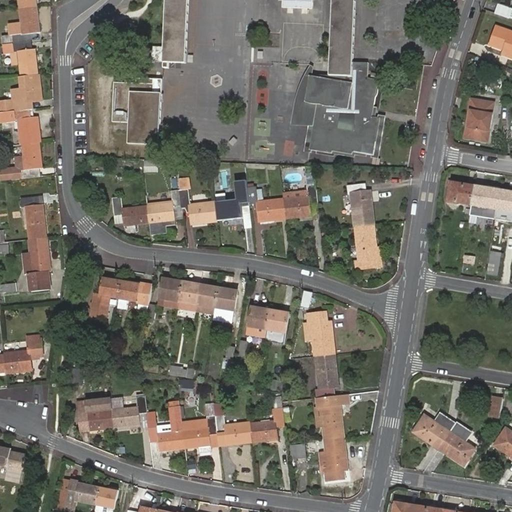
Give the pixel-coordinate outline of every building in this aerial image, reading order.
[(17,0),(18,10),(36,8),(35,0),(17,0)] [(166,0),(165,29),(165,32),(164,60),(186,61),(189,0),(166,0)] [(377,107),(377,105),(379,78),(368,77),(369,62),(353,61),(356,0),(332,0),(329,75),(314,74),(314,75),(312,75),(310,75),(309,102),(326,105),(325,114),(321,113),(316,150),(317,151),(323,151),(338,154),(339,151),(358,154),(359,151),(372,153),(377,154),(379,154),(384,116),(382,116),(379,115),(370,115),(371,107),(377,107)] [(511,8),(499,4),(496,13),(510,18),(511,10),(511,8)] [(3,46),(27,43),(26,36),(29,35),(39,34),(36,8),(18,10),(21,36),(2,39),(3,46)] [(511,59),(511,29),(497,25),(489,46),(504,50),(503,56),(511,59)] [(20,77),(38,75),(35,51),(32,51),(28,51),(27,43),(3,46),(3,55),(17,53),(20,77)] [(317,153),(317,151),(316,150),(321,113),(325,114),(326,105),(309,102),(310,75),(312,75),(312,66),(310,64),(307,72),(304,81),(300,96),(299,105),(297,117),(297,125),(314,125),(310,152),(317,153)] [(297,75),(298,67),(288,66),(288,74),(297,75)] [(16,112),(31,110),(30,101),(34,101),(42,100),(38,75),(20,77),(23,102),(15,103),(16,112)] [(162,98),(163,90),(155,90),(156,81),(116,80),(114,118),(131,118),(130,141),(161,142),(161,141),(161,133),(162,98)] [(380,106),(377,105),(377,107),(371,107),(370,115),(379,115),(379,111),(380,106)] [(465,126),(463,138),(480,141),(481,134),(487,131),(489,131),(492,113),(469,109),(466,121),(468,122),(467,127),(465,126)] [(23,146),(42,143),(39,117),(36,117),(31,118),(31,110),(16,112),(3,114),(4,123),(20,121),(23,146)] [(382,113),(382,116),(384,116),(379,154),(377,154),(377,156),(384,157),(389,113),(382,113)] [(481,134),(480,141),(487,142),(489,131),(487,131),(481,134)] [(3,182),(38,178),(37,170),(41,170),(44,170),(42,143),(23,146),(25,160),(18,161),(19,170),(2,172),(3,182)] [(159,170),(159,159),(146,158),(146,170),(159,170)] [(142,171),(142,163),(119,163),(119,177),(126,177),(126,171),(142,171)] [(319,201),(316,174),(308,175),(309,191),(310,197),(285,200),(287,219),(312,216),(311,204),(311,202),(319,201)] [(182,177),(181,188),(191,189),(191,177),(182,177)] [(448,200),(472,204),(475,185),(451,181),(448,200)] [(169,183),(170,190),(179,189),(178,182),(169,183)] [(353,227),(376,224),(373,201),(371,201),(370,191),(368,191),(365,192),(364,183),(344,186),(345,194),(349,194),(353,227)] [(217,200),(219,218),(244,215),(243,207),(243,204),(251,203),(249,191),(248,184),(240,185),(242,197),(217,200)] [(475,185),(472,204),(498,208),(501,190),(475,185)] [(183,203),(190,202),(189,190),(181,191),(183,203)] [(249,191),(251,203),(259,202),(258,190),(249,191)] [(511,191),(501,190),(498,208),(511,210),(511,191)] [(183,203),(181,191),(174,192),(175,204),(183,203)] [(284,194),(285,200),(310,197),(309,191),(284,194)] [(30,240),(49,238),(45,205),(41,205),(37,206),(37,197),(22,198),(23,207),(26,207),(30,240)] [(114,210),(124,209),(122,198),(113,198),(114,210)] [(193,221),(219,218),(217,200),(190,202),(191,205),(193,221)] [(262,222),(287,219),(285,200),(259,202),(260,205),(262,222)] [(177,223),(185,222),(183,206),(183,203),(175,204),(175,207),(177,223)] [(150,206),(152,226),(163,224),(163,229),(177,227),(177,223),(175,207),(175,204),(150,206)] [(125,228),(152,226),(150,206),(124,209),(124,212),(125,217),(124,217),(125,228)] [(379,247),(376,224),(353,227),(357,260),(352,261),(353,269),(373,267),(373,259),(376,258),(378,258),(376,247),(379,247)] [(51,261),(49,238),(30,240),(34,274),(31,274),(32,282),(46,280),(45,272),(50,272),(49,261),(51,261)] [(0,247),(0,256),(10,255),(9,247),(0,247)] [(493,252),(489,274),(499,276),(503,254),(493,252)] [(462,263),(474,264),(475,255),(463,254),(462,263)] [(119,301),(122,281),(115,280),(115,284),(103,282),(101,291),(96,290),(91,319),(105,321),(108,299),(119,301)] [(180,302),(183,283),(175,281),(165,280),(162,299),(160,307),(179,309),(179,308),(180,302)] [(150,303),(153,287),(142,285),(141,285),(122,281),(119,301),(137,304),(150,306),(150,303)] [(201,288),(202,285),(183,283),(180,302),(179,308),(179,309),(179,310),(197,312),(201,288)] [(3,286),(4,295),(18,294),(17,284),(3,286)] [(217,307),(220,288),(212,287),(212,290),(201,288),(197,312),(216,315),(217,307)] [(239,290),(220,288),(217,307),(236,310),(239,290)] [(311,307),(314,291),(305,289),(302,305),(311,307)] [(157,304),(150,303),(150,306),(147,323),(154,324),(157,304)] [(267,334),(272,309),(265,308),(264,311),(253,310),(250,334),(266,337),(267,334)] [(291,313),(272,309),(267,334),(287,337),(291,313)] [(317,356),(335,354),(332,330),(330,331),(329,321),(324,321),(323,313),(308,315),(309,323),(313,322),(315,341),(317,356)] [(88,323),(81,321),(78,334),(85,335),(88,323)] [(313,322),(309,323),(306,323),(308,342),(315,341),(313,322)] [(5,356),(7,374),(32,371),(31,360),(30,356),(44,355),(42,340),(29,342),(30,353),(5,356)] [(242,342),(239,357),(246,359),(249,343),(242,342)] [(229,347),(226,363),(233,364),(236,348),(229,347)] [(318,398),(333,397),(332,389),(337,388),(336,378),(338,378),(335,354),(317,356),(320,390),(317,390),(318,398)] [(72,361),(71,367),(82,370),(84,359),(73,356),(72,360),(72,361)] [(148,365),(147,372),(159,374),(160,367),(148,365)] [(182,368),(169,366),(167,377),(184,379),(185,372),(182,371),(182,368)] [(189,368),(187,378),(194,379),(195,369),(189,368)] [(274,379),(272,390),(282,391),(283,380),(274,379)] [(138,395),(147,394),(146,390),(138,390),(132,396),(134,409),(140,408),(138,395)] [(114,411),(116,428),(141,425),(140,411),(148,410),(147,394),(138,395),(140,408),(134,409),(114,411)] [(326,440),(345,438),(341,404),(349,403),(349,395),(333,397),(318,398),(319,407),(322,406),(325,425),(326,440)] [(502,416),(505,397),(495,396),(492,414),(502,416)] [(274,400),(276,410),(283,409),(283,402),(282,399),(274,400)] [(91,431),(116,428),(114,411),(96,413),(94,400),(79,401),(81,418),(89,417),(89,421),(91,431)] [(322,406),(319,407),(316,407),(318,426),(325,425),(322,406)] [(182,407),(180,408),(181,420),(171,421),(173,434),(184,432),(182,407)] [(170,408),(171,421),(181,420),(180,408),(170,408)] [(252,424),(254,442),(279,439),(279,436),(278,426),(286,425),(283,409),(276,410),(277,421),(252,424)] [(140,411),(141,425),(142,430),(150,429),(150,424),(148,410),(140,411)] [(442,446),(457,423),(443,414),(437,421),(426,414),(415,430),(432,442),(434,440),(442,446)] [(184,432),(186,450),(200,448),(201,453),(213,452),(212,449),(210,435),(219,434),(217,419),(209,420),(210,429),(184,432)] [(221,446),(254,442),(252,424),(226,427),(225,419),(217,419),(219,434),(221,446)] [(473,432),(458,422),(457,423),(442,446),(450,451),(448,453),(466,464),(477,448),(467,441),(473,432)] [(161,453),(186,450),(184,432),(173,434),(159,435),(157,424),(150,424),(150,429),(151,439),(159,439),(159,443),(161,453)] [(278,426),(279,436),(287,436),(286,425),(278,426)] [(511,429),(509,428),(498,444),(511,454),(511,429)] [(212,449),(221,448),(221,446),(219,434),(210,435),(212,449)] [(347,460),(345,438),(326,440),(328,451),(330,473),(327,474),(328,482),(342,480),(341,472),(347,471),(345,460),(347,460)] [(291,447),(293,461),(308,459),(306,446),(291,447)] [(0,466),(8,469),(8,468),(15,469),(18,454),(11,452),(0,449),(0,466)] [(330,473),(328,451),(321,452),(324,474),(327,474),(330,473)] [(67,479),(63,498),(70,499),(73,480),(67,479)] [(98,505),(101,487),(93,485),(93,488),(81,486),(82,483),(82,482),(73,480),(70,499),(63,498),(61,510),(70,511),(76,511),(79,502),(98,505)] [(120,491),(101,487),(98,505),(116,509),(120,491)] [(418,509),(418,505),(409,504),(404,503),(396,502),(396,505),(402,507),(401,511),(408,511),(409,507),(418,509)]
